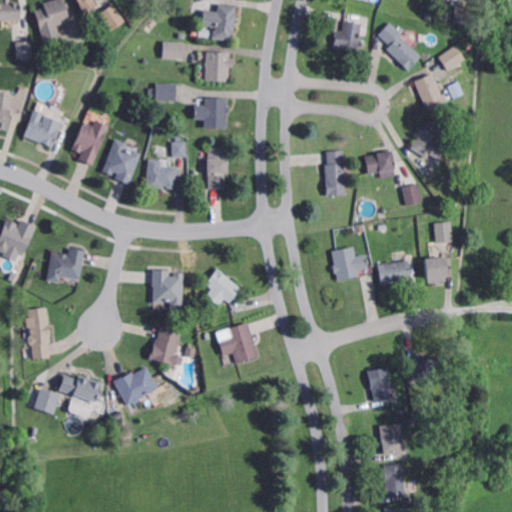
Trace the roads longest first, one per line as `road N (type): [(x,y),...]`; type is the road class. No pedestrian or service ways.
road 1 (residential): [(276,0),(263,223),(323,453),(323,511),(343,425),(290,221),(287,104),(303,0)]
road 2 (residential): [(0,168),(131,226),(290,221)]
road 3 (residential): [(267,92),(287,104),(361,116),(386,107),(383,91),(366,86),(291,80),(267,92)]
road 4 (residential): [(296,349),(451,315)]
